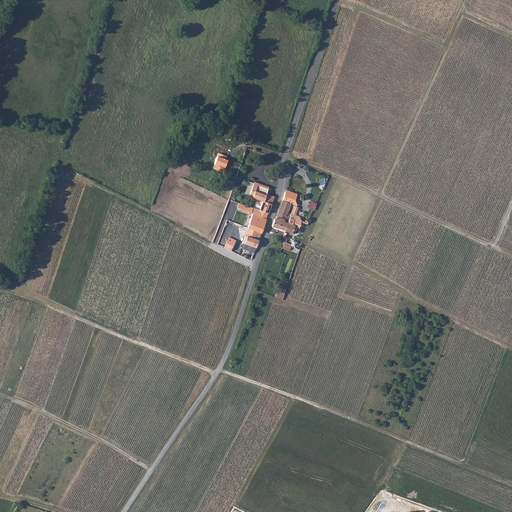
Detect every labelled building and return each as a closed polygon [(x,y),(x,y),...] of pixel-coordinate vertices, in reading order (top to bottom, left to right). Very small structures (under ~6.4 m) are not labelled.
[(224,155),(216,152),(211,163),(214,164),(212,168),(222,171),(223,166),(225,160),(223,159),(224,155)] [(268,214),(274,196),(265,193),(268,186),(255,181),(251,190),(255,192),(253,198),(263,202),(260,210),(268,214)] [(293,198),(285,195),(282,201),(290,204),(293,198)] [(287,231),(290,215),(287,214),(290,204),(282,201),(276,219),(275,219),(272,226),(287,231)] [(307,209),(313,211),(316,203),(309,201),(307,209)] [(253,214),(266,219),(268,214),(260,210),(255,208),(253,214)] [(246,228),(252,230),(261,233),(266,219),(253,214),(251,213),(246,228)] [(296,214),(291,213),(290,215),(287,231),(292,233),(294,226),(295,227),(297,227),(298,226),(300,219),(300,217),(295,216),(296,214)] [(249,238),(258,241),(261,233),(252,230),(249,238)] [(228,237),(224,248),(232,251),(235,239),(228,237)] [(249,238),(247,237),(245,242),(244,245),(255,249),(258,241),(249,238)]
